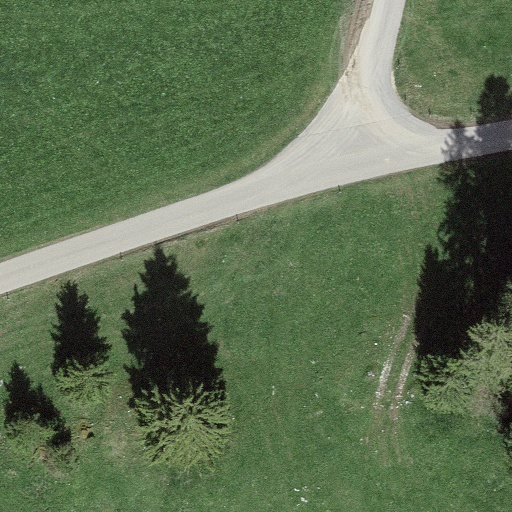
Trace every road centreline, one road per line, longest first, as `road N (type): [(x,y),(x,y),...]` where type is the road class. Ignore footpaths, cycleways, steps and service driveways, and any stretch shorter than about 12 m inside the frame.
road 1 (unclassified): [(511,146),(337,173),(0,286)]
road 2 (track): [(405,0),(337,173)]
